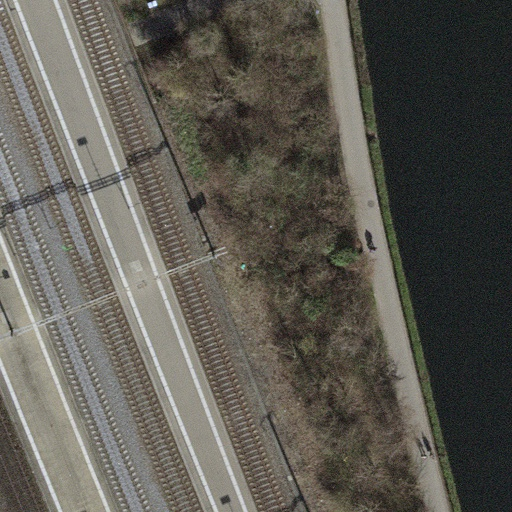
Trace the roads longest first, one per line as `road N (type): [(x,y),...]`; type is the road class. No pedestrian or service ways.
road 1 (track): [(333,0),(353,137),(437,511)]
road 2 (track): [(214,0),(0,84)]
